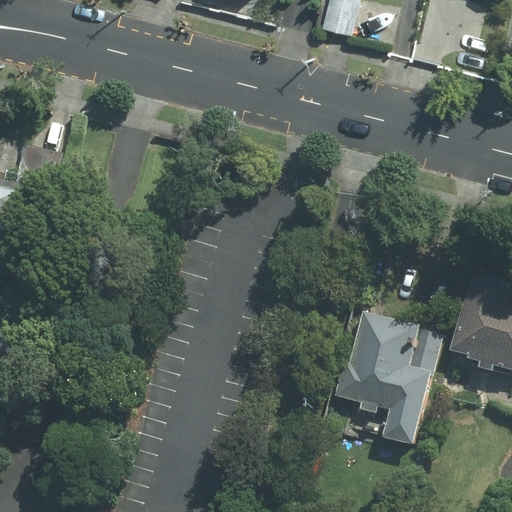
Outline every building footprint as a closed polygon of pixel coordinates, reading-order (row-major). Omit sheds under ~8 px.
[(356,35),(361,0),(331,0),(326,29),(356,35)] [(0,296),(25,187),(0,181),(0,296)] [(502,289),(473,282),(456,363),(511,375),(511,312),(497,310),(502,289)] [(449,333),(368,311),(344,401),(388,413),(381,437),(418,447),(449,333)] [(28,340),(0,333),(0,359),(23,364),(28,340)]
